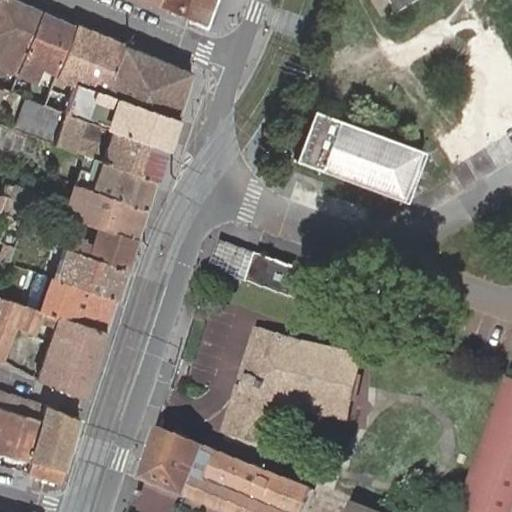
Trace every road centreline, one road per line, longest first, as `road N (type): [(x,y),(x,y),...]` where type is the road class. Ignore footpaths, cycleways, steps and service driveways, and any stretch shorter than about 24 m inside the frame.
road 1 (tertiary): [(102,511),(183,264),(216,192)]
road 2 (unclassified): [(385,254),(216,192)]
road 3 (residential): [(234,64),(75,0)]
road 4 (unclassified): [(385,254),(480,196),(511,191)]
road 5 (unclassified): [(509,301),(385,254)]
road 6 (tertiary): [(216,192),(234,64)]
